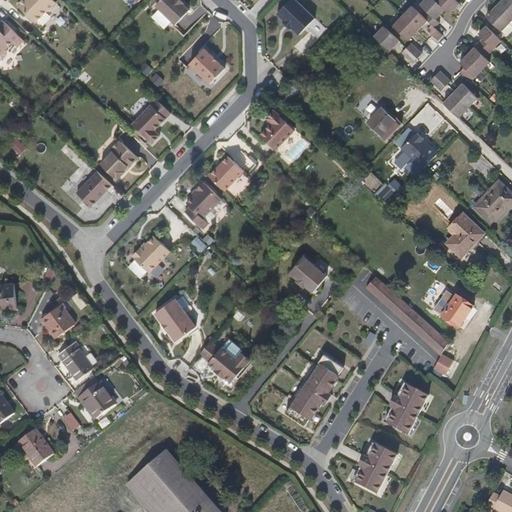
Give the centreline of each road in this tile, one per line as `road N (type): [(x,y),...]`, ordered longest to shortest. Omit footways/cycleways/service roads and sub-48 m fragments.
road 1 (residential): [(94,257),(249,92),(249,27),(219,0)]
road 2 (residential): [(232,415),(166,374),(92,277),(94,257)]
road 3 (residential): [(342,511),(318,472),(232,415)]
